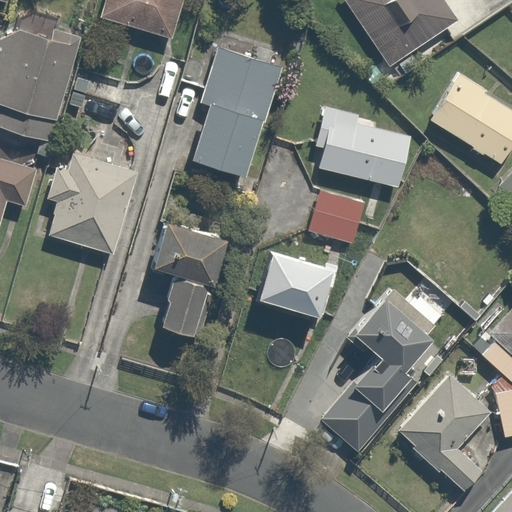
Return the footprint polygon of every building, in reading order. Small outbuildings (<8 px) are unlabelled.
[(178,0),(98,0),(95,15),(169,35),(178,0)] [(448,0),(341,0),(386,62),(457,11),(448,0)] [(0,123),(48,137),(77,29),(0,8),(0,123)] [(185,154),(234,169),(250,113),(260,116),(277,57),(213,39),(195,99),(201,101),(185,154)] [(511,131),(511,105),(452,67),(421,115),(492,161),(511,131)] [(315,146),(311,162),(396,184),(410,130),(317,105),(306,144),(315,146)] [(64,165),(49,161),(40,197),(48,199),(40,231),(103,247),(125,162),(69,147),(64,165)] [(0,196),(23,202),(33,160),(0,152),(0,196)] [(363,196),(318,183),(304,227),(350,240),(363,196)] [(218,231),(153,214),(141,260),(167,267),(153,323),(192,333),(218,231)] [(322,259),(262,241),(248,292),(308,310),(322,259)] [(511,256),(511,252),(492,241),(467,283),(489,296),(511,256)] [(345,324),(369,346),(341,377),(345,381),(317,412),(356,443),(409,375),(392,361),(428,326),(385,283),(345,324)] [(511,306),(476,356),(500,373),(486,377),(497,433),(511,431),(511,386),(511,381),(511,379),(511,306)] [(452,435),(481,404),(442,368),(389,426),(456,487),(480,461),(452,435)] [(511,511),(511,474),(477,511),(511,511)]
